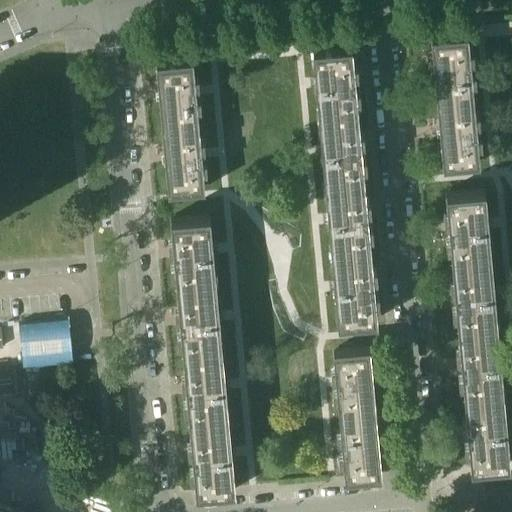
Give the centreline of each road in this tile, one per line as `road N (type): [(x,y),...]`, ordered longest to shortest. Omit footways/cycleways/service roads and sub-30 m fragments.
road 1 (residential): [(158,511),(112,13)]
road 2 (residential): [(422,496),(382,0)]
road 3 (residential): [(236,511),(422,496)]
